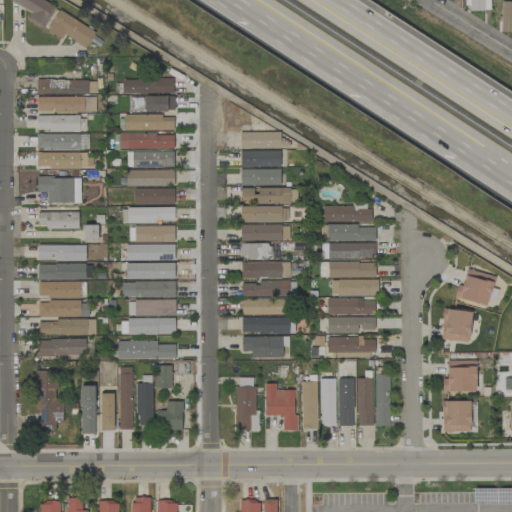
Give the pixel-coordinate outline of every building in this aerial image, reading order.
[(8,0),(9,0),(30,12),(26,20),(42,29),(55,6),(44,0),(8,0)] [(468,0),(469,11),(488,11),(488,0),(468,0)] [(511,1),(501,2),(500,32),(511,32),(511,1)] [(95,30),(57,11),(46,31),(61,38),(62,36),(86,48),(95,30)] [(172,79),(121,80),(121,94),(173,93),(172,79)] [(36,98),(36,111),(54,110),(54,113),(95,112),(95,96),(36,98)] [(174,111),(173,96),(129,97),(129,111),(174,111)] [(79,116),(36,115),(36,130),(78,131),(79,116)] [(124,131),(173,130),(173,115),(124,115),(124,131)] [(119,134),(119,150),(173,148),(173,133),(119,134)] [(79,134),(36,134),(35,150),(79,150),(79,134)] [(280,167),(280,150),(240,151),(240,167),(280,167)] [(172,151),(125,152),(126,168),(173,167),(172,151)] [(36,168),(88,169),(89,153),(36,152),(36,168)] [(239,170),(239,186),(280,185),(280,169),(239,170)] [(173,170),(125,170),(125,186),(173,187),(173,170)] [(79,178),(36,177),(36,193),(47,193),(46,203),(79,203),(79,178)] [(288,187),(240,188),(240,204),(289,203),(288,187)] [(133,205),(173,205),(173,189),(133,189),(133,205)] [(322,205),(322,221),(370,222),(370,206),(322,205)] [(239,207),(240,223),(287,222),(286,206),(239,207)] [(173,207),(127,208),(127,223),(174,222),(173,207)] [(78,229),(78,212),(37,212),(37,224),(45,224),(45,229),(78,229)] [(83,241),(97,241),(96,225),(83,225),(83,241)] [(239,241),(287,241),(288,225),(240,225),(239,241)] [(326,226),(326,241),(375,241),(375,225),(326,226)] [(174,226),(128,226),(128,242),(173,242),(174,226)] [(269,243),(239,243),(239,259),(269,259),(269,243)] [(374,243),(326,243),(327,259),(374,258),(374,243)] [(124,261),(174,261),(174,244),(124,245),(124,261)] [(85,261),(85,246),(37,245),(37,260),(85,261)] [(287,277),(287,262),(240,262),(240,277),(287,277)] [(327,262),(327,277),(374,278),(375,263),(327,262)] [(125,263),(125,279),(174,279),(174,263),(125,263)] [(86,264),(37,264),(37,280),(86,279),(86,264)] [(495,277),(466,269),(461,286),(457,285),(453,297),(486,306),(495,277)] [(330,296),(377,295),(377,279),(330,280),(330,296)] [(240,297),(288,297),(288,281),(258,281),(258,284),(240,284),(240,297)] [(121,298),(174,297),(174,282),(120,282),(121,298)] [(287,315),(287,299),(240,299),(241,315),(287,315)] [(373,299),(326,299),(326,315),(374,315),(373,299)] [(175,316),(174,300),(127,301),(128,316),(175,316)] [(37,302),(37,317),(87,317),(87,301),(37,302)] [(470,311),(441,310),(441,340),(469,341),(470,311)] [(287,317),(240,318),(241,334),(288,333),(287,317)] [(373,317),(326,317),(326,333),(358,334),(358,330),(373,330),(373,317)] [(174,319),(120,319),(120,335),(174,334),(174,319)] [(37,320),(37,335),(94,335),(94,320),(37,320)] [(282,357),(282,346),(288,346),(288,336),(241,337),(241,351),(250,351),(250,358),(282,357)] [(327,337),(327,358),(373,358),(372,339),(362,339),(362,337),(327,337)] [(84,339),(37,340),(37,356),(85,356),(84,339)] [(117,359),(174,359),(174,345),(157,345),(157,341),(116,341),(117,359)] [(442,391),(475,392),(476,361),(446,360),(446,379),(442,379),(442,391)] [(155,389),(171,388),(170,366),(154,366),(155,389)] [(118,430),(131,430),(131,368),(118,368),(118,430)] [(34,411),(39,411),(39,430),(55,430),(55,422),(62,422),(62,397),(59,397),(59,370),(34,371),(34,411)] [(388,374),(374,375),(374,426),(389,426),(388,374)] [(334,378),(318,379),(319,426),(334,426),(334,378)] [(338,426),(353,426),(351,378),(336,379),(338,426)] [(356,378),(356,426),(372,426),(371,378),(356,378)] [(236,386),(234,430),(255,431),(256,379),(243,379),(243,386),(236,386)] [(301,429),(316,429),(315,381),(300,382),(301,429)] [(135,426),(151,426),(152,384),(136,383),(135,426)] [(294,390),(275,390),(274,384),(264,384),(264,417),(282,416),(282,431),(295,431),(294,390)] [(93,386),(79,386),(80,435),(94,435),(93,386)] [(181,402),(165,401),(165,411),(156,411),(156,429),(181,430),(181,402)] [(470,401),(441,401),(441,432),(469,432),(470,401)] [(66,511),(86,511),(86,510),(81,510),(81,498),(66,498),(66,511)] [(128,511),(148,511),(148,498),(128,498),(128,511)] [(238,500),(238,511),(258,511),(258,500),(238,500)] [(262,511),(276,511),(276,500),(262,500),(262,511)] [(175,511),(175,501),(156,501),(155,511),(175,511)] [(40,502),(39,511),(59,511),(60,502),(40,502)] [(117,511),(117,502),(98,502),(97,511),(117,511)]
